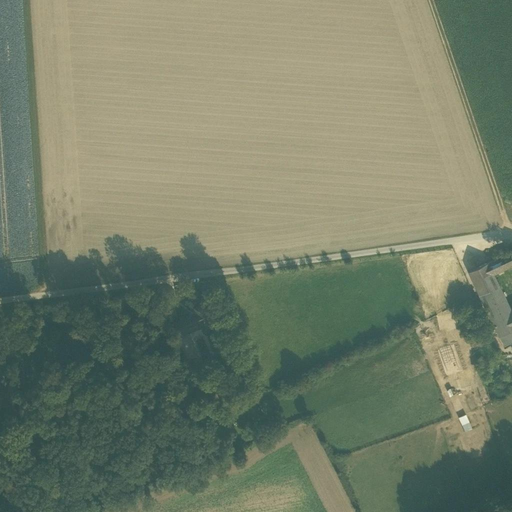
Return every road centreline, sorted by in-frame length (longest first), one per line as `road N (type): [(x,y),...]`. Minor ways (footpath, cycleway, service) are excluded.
road 1 (unclassified): [(511,233),(0,301)]
road 2 (track): [(18,0),(34,296)]
road 3 (track): [(427,0),(510,233)]
